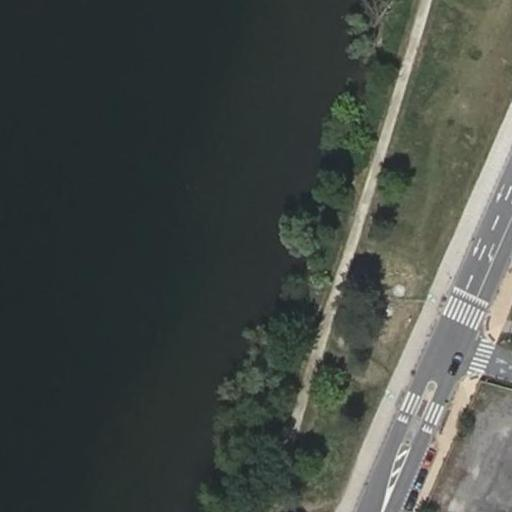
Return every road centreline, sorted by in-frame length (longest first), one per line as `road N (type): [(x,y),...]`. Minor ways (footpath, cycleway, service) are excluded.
road 1 (tertiary): [(382,511),(449,347)]
road 2 (tertiary): [(449,347),(511,203)]
